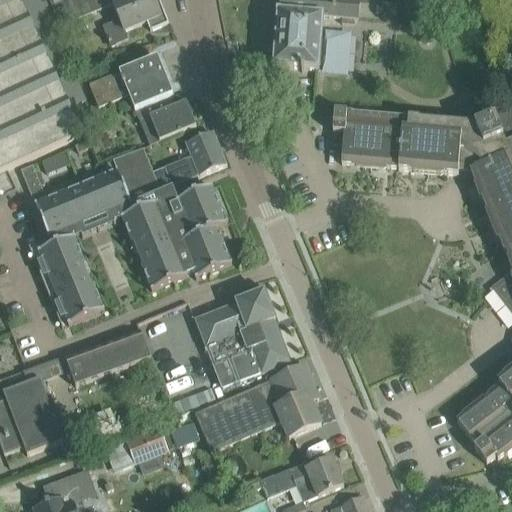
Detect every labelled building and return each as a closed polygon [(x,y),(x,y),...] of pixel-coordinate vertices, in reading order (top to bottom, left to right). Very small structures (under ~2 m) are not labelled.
[(0,0),(0,176),(84,138),(71,110),(88,103),(39,0),(0,0)] [(48,0),(57,18),(68,12),(72,23),(113,7),(119,23),(103,30),(111,49),(128,42),(124,33),(147,23),(150,33),(169,26),(158,0),(48,0)] [(294,71),(302,72),(302,74),(305,74),(305,72),(319,73),(319,69),(324,69),(324,73),(334,74),(340,75),(340,74),(344,75),(346,47),(347,39),(327,37),(326,41),(322,41),(323,20),(342,21),(342,27),(354,28),(355,22),(358,23),(360,3),(335,1),(324,0),(281,0),(280,15),(278,15),(274,69),(294,71)] [(139,68),(89,89),(98,112),(129,100),(135,114),(171,99),(172,99),(173,98),(158,61),(147,65),(139,68)] [(171,99),(135,114),(140,126),(149,148),(159,144),(178,137),(196,129),(186,105),(176,109),(172,99),(171,99)] [(505,380),(498,386),(500,388),(489,397),(490,398),(485,402),(484,401),(463,417),(464,418),(457,424),(476,449),(474,450),(487,467),(496,459),(498,462),(505,457),(506,458),(511,453),(511,111),(474,128),(419,123),(420,122),(335,114),(333,135),(334,135),(333,148),(343,149),(342,167),(357,168),(357,165),(386,167),(386,170),(399,172),(399,173),(414,174),(415,171),(443,174),(443,177),(458,178),(459,173),(471,175),(477,189),(480,187),(485,200),(482,201),(488,215),(491,214),(502,240),(499,242),(505,256),(507,255),(510,263),(509,263),(511,271),(511,277),(495,291),(511,312),(511,372),(504,379),(505,380)] [(187,146),(192,160),(165,171),(166,175),(155,179),(156,183),(162,196),(171,192),(174,191),(173,190),(226,169),(213,136),(187,146)] [(87,145),(76,150),(79,156),(89,151),(87,145)] [(116,175),(47,203),(33,168),(21,173),(27,187),(30,193),(32,199),(34,205),(36,208),(35,208),(47,237),(49,241),(49,242),(51,242),(50,241),(130,208),(131,209),(132,208),(134,207),(144,203),(143,201),(149,198),(150,200),(162,196),(156,183),(155,179),(144,151),(113,163),(118,174),(116,174),(116,175)] [(65,156),(42,165),(47,177),(70,168),(65,156)] [(158,206),(122,220),(122,221),(122,222),(123,222),(128,234),(131,241),(132,244),(132,246),(138,244),(139,247),(142,254),(138,256),(139,258),(143,256),(144,258),(147,266),(142,269),(142,270),(143,270),(147,280),(149,286),(152,292),(151,293),(152,294),(160,291),(188,280),(187,277),(194,275),(196,281),(196,283),(232,268),(232,266),(231,266),(226,254),(223,246),(222,244),(222,242),(216,245),(212,234),(228,227),(227,226),(221,228),(217,217),(223,215),(222,213),(222,214),(218,204),(213,193),(213,191),(212,190),(207,192),(179,203),(176,204),(177,207),(161,214),(158,208),(158,207),(158,206)] [(59,303),(61,309),(69,327),(68,327),(69,329),(105,314),(104,312),(98,299),(96,292),(95,290),(94,288),(89,291),(84,280),(88,278),(87,277),(83,278),(79,268),(85,265),(84,264),(75,242),(75,240),(74,240),(38,255),(39,256),(40,256),(49,280),(42,282),(47,294),(52,306),(59,303)] [(196,324),(206,351),(222,392),(251,381),(291,366),(274,324),(276,323),(265,294),(235,306),(236,308),(196,324)] [(75,390),(151,362),(143,340),(68,368),(75,390)] [(321,428),(311,405),(319,402),(304,368),(195,416),(211,455),(227,448),(227,449),(281,426),(288,443),(321,428)] [(0,445),(5,458),(25,450),(28,458),(64,444),(57,425),(40,382),(22,388),(4,395),(7,403),(0,405),(0,445)] [(204,393),(208,404),(216,401),(212,390),(204,393)] [(196,397),(189,399),(193,410),(200,408),(196,397)] [(181,403),(173,406),(177,417),(185,414),(181,403)] [(159,427),(126,440),(112,445),(122,471),(141,464),(169,454),(159,427)] [(195,444),(199,442),(194,427),(174,433),(183,460),(199,455),(195,444)] [(261,484),(268,502),(296,490),(303,507),(344,489),(332,460),(306,471),(307,472),(293,478),(290,472),(261,484)] [(45,507),(32,511),(76,511),(75,507),(97,498),(88,473),(50,488),(56,503),(50,505),(50,504),(49,505),(45,506),(45,507)] [(367,511),(362,500),(334,511),(367,511)]
